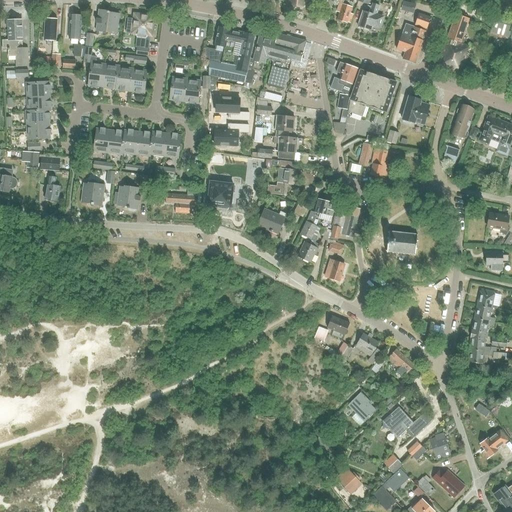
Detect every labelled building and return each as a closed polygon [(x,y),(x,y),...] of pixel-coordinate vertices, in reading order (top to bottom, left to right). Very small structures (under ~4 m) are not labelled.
[(338,19),(347,22),(353,4),(342,0),(340,0),(337,11),(340,12),(338,19)] [(403,9),(413,11),(415,4),(404,2),(403,9)] [(377,14),(380,6),(373,4),(371,10),(367,9),(366,12),(363,11),(358,26),(371,30),(372,26),(380,29),(384,16),(377,14)] [(99,10),(96,30),(112,33),(112,31),(117,32),(119,14),(109,12),(109,11),(99,10)] [(128,18),(127,33),(132,34),(132,33),(137,34),(136,35),(137,36),(135,47),(136,47),(137,47),(144,48),(146,37),(146,35),(151,36),(154,16),(138,14),(135,13),(134,13),(134,14),(134,16),(133,19),(128,18)] [(403,58),(416,63),(424,41),(423,40),(431,17),(419,13),(415,25),(422,27),(422,29),(406,24),(397,49),(406,52),(403,58)] [(466,53),(468,46),(460,43),(469,19),(456,14),(447,39),(446,38),(436,65),(461,74),(468,53),(466,53)] [(69,39),(81,39),(82,16),(71,15),(69,39)] [(490,32),(509,37),(511,32),(509,31),(511,21),(495,16),(490,32)] [(3,49),(8,49),(9,56),(16,56),(16,67),(28,66),(28,48),(23,48),(22,20),(20,20),(20,19),(9,19),(9,20),(8,21),(8,40),(3,40),(3,49)] [(44,40),(56,41),(57,19),(46,19),(44,40)] [(205,57),(205,60),(209,60),(209,61),(209,65),(209,76),(210,76),(211,77),(211,81),(218,82),(218,78),(245,85),(245,82),(247,72),(250,58),(254,35),(229,30),(228,29),(219,27),(215,45),(216,45),(215,50),(212,49),(209,49),(206,48),(206,53),(205,57)] [(85,46),(93,47),(95,34),(87,33),(85,46)] [(271,71),(267,85),(283,89),(290,65),(291,60),(300,62),(303,52),(302,52),(305,44),(305,42),(304,40),(278,34),(276,41),(272,60),(273,61),(271,71)] [(266,59),(272,60),(276,41),(259,36),(253,59),(252,61),(254,61),(252,70),(255,71),(261,73),(263,64),(265,64),(266,59)] [(84,59),(90,60),(91,56),(92,47),(85,46),(84,59)] [(137,47),(136,54),(148,55),(149,49),(145,48),(144,48),(137,47)] [(41,56),(41,67),(51,68),(60,69),(61,54),(60,54),(52,54),(52,57),(41,56)] [(88,71),(88,76),(89,76),(88,85),(102,87),(105,64),(95,63),(96,60),(94,59),(95,57),(91,56),(90,60),(90,63),(91,63),(90,71),(88,71)] [(134,56),(134,61),(134,63),(146,64),(147,58),(134,56)] [(247,72),(245,82),(251,84),(255,71),(252,70),(254,61),(252,61),(253,59),(250,58),(247,72)] [(63,68),(75,69),(76,60),(63,60),(63,68)] [(176,61),(175,68),(187,69),(188,63),(176,61)] [(341,74),(335,90),(349,95),(358,69),(340,62),(336,72),(341,74)] [(102,87),(116,88),(119,67),(119,66),(105,64),(102,87)] [(115,89),(130,91),(133,69),(119,67),(116,88),(115,89)] [(133,69),(130,91),(144,93),(145,84),(146,84),(147,80),(146,79),(147,70),(133,69)] [(350,100),(348,112),(362,117),(366,106),(386,113),(397,82),(360,69),(349,99),(350,100)] [(169,100),(183,102),(186,79),(172,77),(171,86),(170,86),(169,91),(170,91),(169,100)] [(186,79),(183,102),(198,103),(199,94),(200,95),(201,90),(200,90),(201,81),(186,79)] [(26,82),(27,97),(49,96),(49,81),(40,82),(40,80),(35,81),(35,82),(26,82)] [(266,92),(264,99),(268,100),(280,103),(281,102),(282,97),(282,96),(266,92)] [(410,93),(402,119),(414,123),(415,121),(424,124),(430,105),(420,102),(422,96),(410,93)] [(338,108),(347,109),(349,96),(340,94),(338,108)] [(25,110),(25,111),(50,109),(49,96),(27,97),(27,110),(25,110)] [(217,98),(216,113),(230,113),(230,120),(243,120),(243,113),(239,113),(240,99),(217,98)] [(470,121),(474,110),(461,105),(451,133),(467,138),(468,135),(465,134),(468,126),(469,126),(471,122),(470,121)] [(257,114),(271,115),(272,107),(257,106),(257,114)] [(25,111),(26,125),(49,124),(48,110),(50,110),(50,109),(25,111)] [(276,136),(279,136),(290,137),(290,131),(293,131),(294,117),(277,116),(275,130),(276,130),(276,136)] [(511,124),(488,116),(479,140),(488,144),(493,133),(502,137),(497,151),(510,156),(511,152),(511,149),(510,148),(511,141),(511,124)] [(49,124),(26,125),(27,139),(36,139),(36,140),(41,140),(41,138),(50,138),(49,124)] [(215,130),(214,145),(237,146),(238,132),(242,132),(243,125),(230,124),(230,131),(215,130)] [(478,129),(473,127),(469,136),(475,138),(478,129)] [(93,151),(107,153),(110,130),(96,128),(95,137),(94,137),(93,142),(94,142),(93,151)] [(122,155),(122,153),(124,132),(110,130),(107,153),(122,155)] [(122,153),(135,154),(138,132),(124,130),(124,132),(122,153)] [(387,142),(395,144),(399,133),(390,130),(387,142)] [(150,156),(150,154),(152,134),(138,132),(135,154),(150,156)] [(150,154),(163,156),(166,134),(152,132),(152,134),(150,154)] [(166,134),(163,156),(178,158),(179,149),(180,149),(181,145),(180,144),(181,135),(166,134)] [(263,135),(255,135),(254,142),(262,143),(263,135)] [(274,136),(273,143),(278,144),(278,151),(279,151),(278,158),(294,160),(296,138),(290,137),(279,136),(276,136),(274,136)] [(359,165),(366,166),(371,146),(364,144),(359,165)] [(444,145),(446,148),(442,158),(452,161),(454,164),(459,150),(444,145)] [(207,166),(216,166),(218,149),(208,148),(207,166)] [(370,175),(381,177),(387,151),(375,148),(371,163),(373,163),(370,175)] [(258,157),(271,158),(272,150),(258,149),(258,157)] [(28,167),(37,167),(38,152),(29,152),(28,167)] [(41,170),(60,171),(61,157),(42,155),(41,170)] [(93,167),(105,169),(106,163),(94,161),(93,167)] [(162,167),(161,174),(174,175),(174,169),(162,167)] [(0,191),(3,192),(3,193),(7,194),(8,193),(10,193),(10,189),(13,189),(15,188),(17,185),(17,183),(17,180),(15,179),(12,178),(13,177),(14,170),(0,168),(0,191)] [(267,193),(271,193),(285,195),(287,184),(293,184),(294,171),(279,169),(277,186),(268,186),(267,193)] [(106,183),(113,184),(114,171),(108,171),(106,183)] [(138,174),(137,185),(143,185),(142,187),(149,188),(150,176),(144,175),(138,174)] [(45,199),(58,201),(60,186),(55,185),(56,178),(48,176),(47,185),(48,185),(45,199)] [(82,202),(92,203),(92,204),(102,205),(105,185),(89,182),(89,184),(84,183),(82,202)] [(209,204),(231,206),(233,184),(211,182),(209,204)] [(115,192),(114,204),(118,204),(118,205),(128,206),(128,207),(128,210),(129,211),(135,212),(136,211),(137,208),(138,208),(141,188),(125,186),(125,187),(120,186),(119,193),(115,192)] [(187,196),(178,195),(166,194),(166,203),(177,204),(176,212),(190,213),(190,205),(197,205),(197,206),(200,206),(201,190),(197,189),(197,191),(187,191),(187,196)] [(315,213),(331,217),(333,211),(331,210),(333,203),(318,199),(315,213)] [(293,213),(303,218),(309,207),(298,204),(293,213)] [(345,215),(358,218),(360,209),(347,205),(345,215)] [(279,214),(265,208),(258,226),(278,234),(287,213),(280,211),(279,214)] [(310,213),(306,222),(313,224),(312,225),(315,226),(321,215),(315,213),(311,211),(310,213)] [(490,213),(488,227),(487,228),(501,230),(500,232),(506,236),(510,229),(507,227),(509,216),(490,213)] [(343,220),(345,221),(341,234),(353,237),(358,218),(345,215),(343,220)] [(313,224),(306,222),(300,234),(309,239),(307,243),(304,242),(298,256),(310,262),(314,254),(316,254),(320,245),(315,243),(316,241),(315,240),(320,229),(316,227),(315,226),(312,225),(313,224)] [(331,238),(338,239),(341,228),(333,226),(331,238)] [(322,239),(327,241),(330,232),(323,230),(321,235),(323,236),(322,239)] [(387,244),(386,246),(388,246),(387,252),(388,253),(388,251),(393,252),(392,253),(394,253),(394,252),(398,252),(398,254),(399,254),(399,253),(403,253),(403,254),(404,254),(405,253),(409,253),(408,255),(410,255),(410,254),(414,254),(414,255),(415,255),(415,254),(416,254),(417,253),(415,253),(416,248),(417,248),(417,247),(416,247),(417,242),(418,242),(418,241),(417,241),(417,236),(418,236),(419,235),(417,235),(418,234),(416,234),(416,235),(412,234),(412,233),(411,233),(411,234),(407,234),(407,232),(406,232),(405,234),(401,233),(401,232),(400,232),(400,233),(396,232),(396,231),(395,231),(395,232),(390,232),(391,231),(389,231),(389,237),(387,237),(387,238),(389,238),(388,244),(387,244)] [(328,252),(341,255),(342,248),(343,244),(328,241),(325,251),(328,252)] [(509,262),(510,255),(503,255),(503,252),(487,251),(486,264),(491,265),(491,269),(502,270),(503,262),(509,262)] [(325,276),(340,280),(345,265),(330,260),(325,276)] [(481,289),(477,306),(491,309),(497,310),(498,306),(492,305),(495,292),(481,289)] [(477,306),(474,318),(494,323),(495,318),(490,317),(491,309),(477,306)] [(327,328),(345,335),(350,323),(332,316),(327,328)] [(474,318),(472,330),(486,333),(488,325),(494,327),(494,323),(474,318)] [(314,338),(324,341),(328,331),(319,327),(314,338)] [(470,337),(484,339),(486,339),(488,334),(486,333),(472,330),(470,337)] [(355,347),(371,356),(368,361),(372,365),(373,363),(375,365),(379,360),(377,359),(382,353),(377,348),(376,348),(379,342),(363,333),(355,347)] [(470,337),(469,350),(490,352),(489,356),(492,356),(493,356),(493,352),(493,351),(496,352),(497,348),(484,347),(484,339),(470,337)] [(491,346),(506,347),(506,340),(492,338),(491,346)] [(341,356),(348,346),(343,343),(334,357),(339,360),(341,356)] [(339,360),(339,361),(344,364),(346,360),(353,349),(348,346),(341,356),(339,360)] [(396,349),(387,359),(397,367),(399,369),(396,372),(402,378),(405,375),(406,375),(415,365),(405,357),(396,349)] [(490,352),(469,350),(468,362),(487,364),(488,356),(489,356),(490,352)] [(393,379),(387,384),(391,389),(398,384),(393,379)] [(397,390),(385,402),(389,405),(400,393),(397,390)] [(370,401),(364,395),(360,392),(349,404),(366,421),(376,410),(369,403),(370,401)] [(383,421),(393,432),(398,437),(406,430),(413,438),(429,424),(421,416),(414,423),(399,407),(383,421)] [(496,449),(507,441),(500,431),(488,439),(488,438),(480,444),(484,450),(482,452),(487,459),(498,451),(496,449)] [(436,439),(430,440),(435,455),(436,459),(443,457),(450,455),(449,451),(449,450),(445,438),(443,434),(435,436),(436,439)] [(417,442),(407,451),(412,456),(422,447),(417,442)] [(383,463),(394,474),(400,468),(403,465),(392,454),(383,463)] [(394,474),(381,486),(385,491),(389,487),(392,491),(407,476),(400,468),(394,474)] [(344,471),(336,479),(337,481),(351,495),(362,484),(359,481),(360,479),(353,472),(352,473),(349,470),(346,473),(344,471)] [(448,471),(445,475),(440,470),(433,478),(454,498),(465,486),(448,471)] [(422,477),(416,484),(428,497),(435,490),(428,483),(431,480),(426,475),(423,478),(422,477)] [(505,485),(494,494),(501,503),(511,495),(511,494),(511,486),(508,489),(505,485)] [(385,491),(381,486),(371,496),(386,511),(396,502),(390,496),(385,491)] [(511,511),(511,494),(511,495),(501,503),(507,511),(511,511)] [(409,507),(405,511),(434,511),(435,511),(422,498),(417,504),(412,510),(409,507)]
